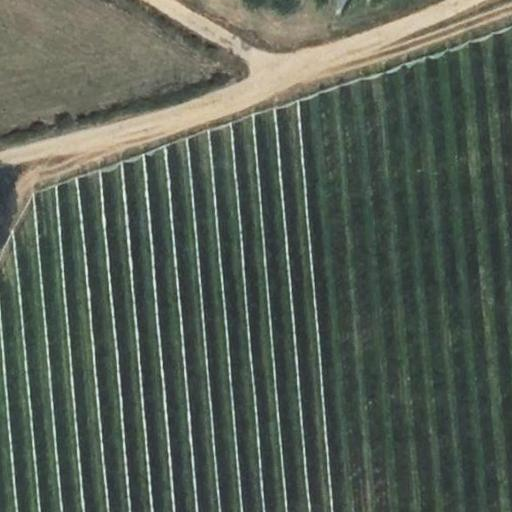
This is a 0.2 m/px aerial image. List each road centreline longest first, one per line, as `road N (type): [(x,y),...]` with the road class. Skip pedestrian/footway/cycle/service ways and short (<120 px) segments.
road 1 (track): [(0,159),(284,76)]
road 2 (track): [(284,76),(467,0)]
road 3 (track): [(119,130),(25,185),(0,237)]
road 4 (track): [(158,0),(284,76)]
